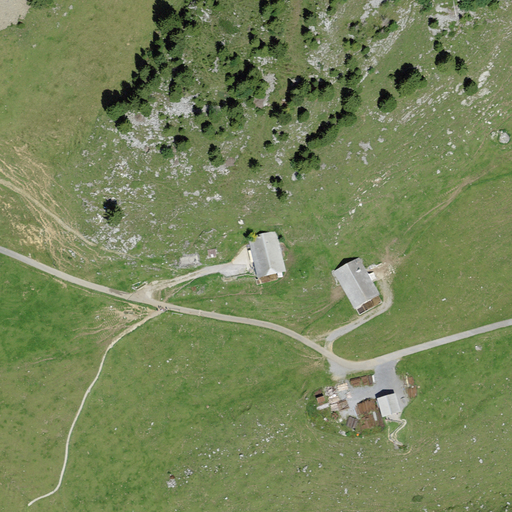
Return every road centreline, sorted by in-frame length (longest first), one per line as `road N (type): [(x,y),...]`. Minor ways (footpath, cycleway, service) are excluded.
road 1 (track): [(511,322),(352,368),(288,331),(165,308)]
road 2 (track): [(165,308),(0,250)]
